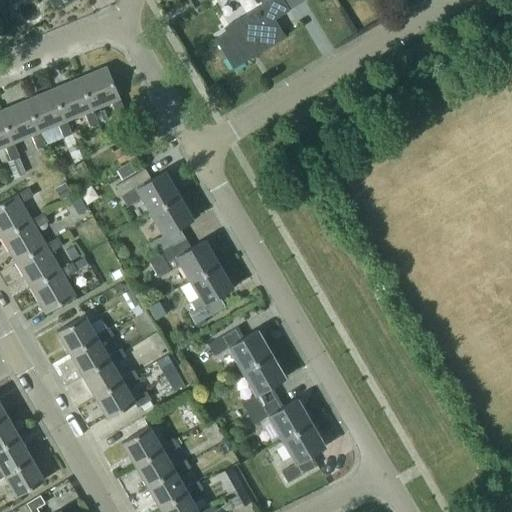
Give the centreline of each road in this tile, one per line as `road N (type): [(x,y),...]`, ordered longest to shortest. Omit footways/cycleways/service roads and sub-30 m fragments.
road 1 (residential): [(383,475),(198,156)]
road 2 (residential): [(198,156),(451,0)]
road 3 (residential): [(106,511),(0,328)]
road 4 (residential): [(198,156),(137,41),(121,29)]
road 5 (residential): [(0,70),(121,29)]
